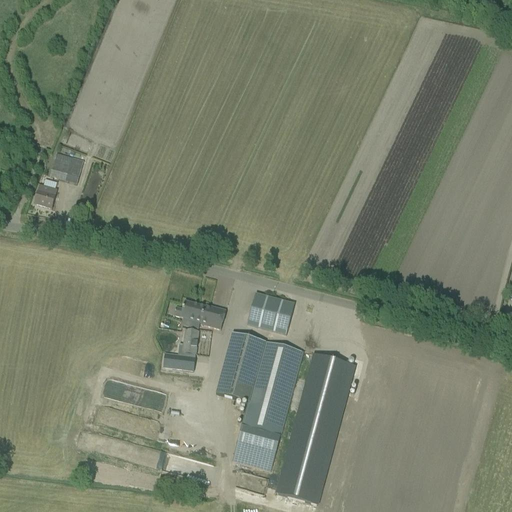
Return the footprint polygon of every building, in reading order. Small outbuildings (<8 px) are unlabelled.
[(100,161),(115,165),(118,152),(102,149),(100,161)] [(76,186),(83,163),(56,156),(49,178),(76,186)] [(51,211),(54,202),(57,192),(39,187),(36,197),(34,206),(51,211)] [(285,337),(293,307),(254,297),(246,327),(285,337)] [(176,310),(174,318),(180,320),(201,326),(200,327),(220,333),(225,313),(205,308),(205,309),(184,304),(182,312),(176,310)] [(182,356),(195,357),(198,334),(185,333),(183,343),(182,356)] [(215,397),(247,405),(245,413),(231,463),(270,474),(284,423),(303,354),(264,344),(232,336),(215,397)] [(277,497),(316,507),(353,368),(314,358),(277,497)] [(158,435),(161,424),(103,409),(100,423),(131,431),(133,421),(143,423),(143,421),(153,424),(150,433),(158,435)]
